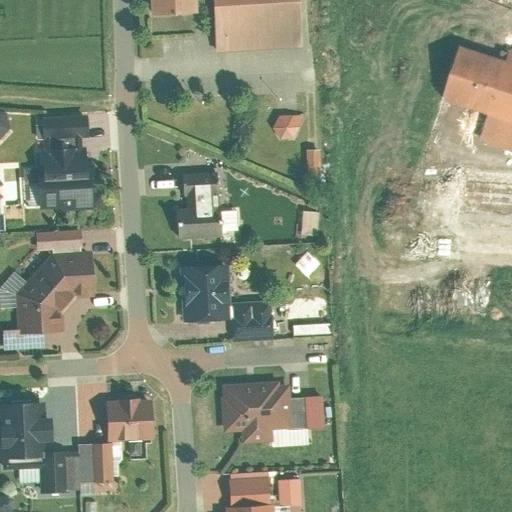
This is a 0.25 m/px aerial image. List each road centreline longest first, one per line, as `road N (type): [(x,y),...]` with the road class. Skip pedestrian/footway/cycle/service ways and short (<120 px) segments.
road 1 (residential): [(165,359),(148,327),(135,257),(122,0)]
road 2 (residential): [(186,511),(183,412),(165,359)]
road 3 (residential): [(165,359),(305,355)]
